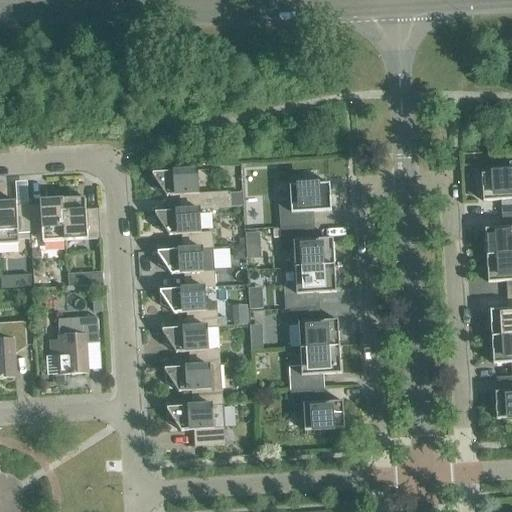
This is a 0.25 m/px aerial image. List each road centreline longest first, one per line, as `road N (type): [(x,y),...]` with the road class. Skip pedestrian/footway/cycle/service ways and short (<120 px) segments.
road 1 (secondary): [(0,5),(218,10),(390,0)]
road 2 (residential): [(0,169),(97,164),(116,177),(129,412)]
road 3 (residential): [(469,477),(449,191),(407,191)]
road 4 (residential): [(407,191),(367,195),(383,482)]
road 5 (residential): [(407,191),(427,479)]
road 6 (residential): [(383,482),(136,500)]
road 7 (residential): [(398,0),(407,191)]
road 8 (residential): [(129,412),(0,421)]
